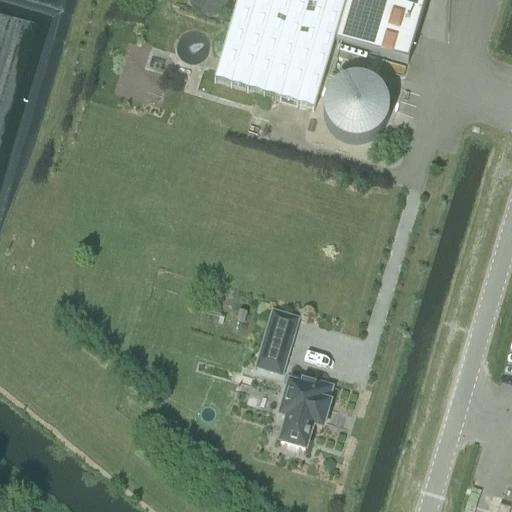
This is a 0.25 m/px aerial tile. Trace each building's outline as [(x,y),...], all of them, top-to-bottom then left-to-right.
[(313,113),(334,44),(346,0),(238,0),(213,83),(313,113)] [(346,0),(334,44),(407,66),(426,0),(346,0)] [(338,49),(335,61),(360,68),(363,57),(338,49)] [(297,322),(272,315),(259,359),(284,366),(297,322)] [(330,390),(291,379),(279,418),(287,420),(279,445),(304,452),(311,427),(321,430),(328,406),(326,405),(330,390)]
